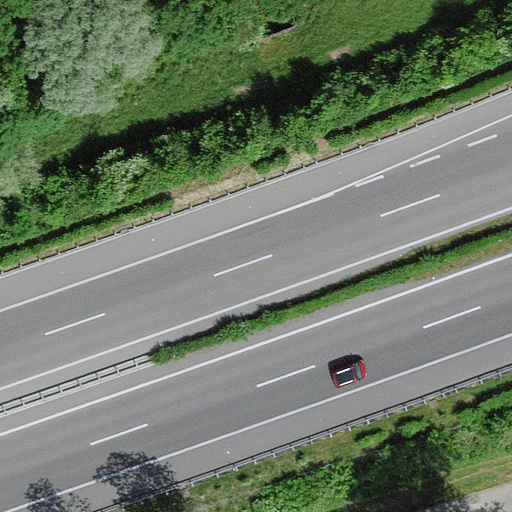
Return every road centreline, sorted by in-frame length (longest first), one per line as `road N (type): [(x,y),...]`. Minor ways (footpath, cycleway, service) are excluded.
road 1 (motorway): [(511,168),(0,349)]
road 2 (motorway): [(0,475),(511,295)]
